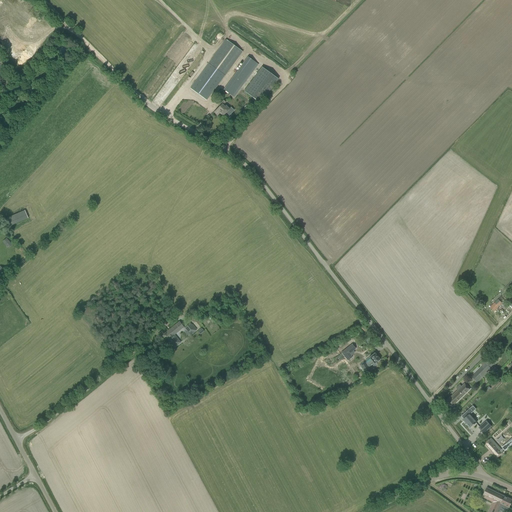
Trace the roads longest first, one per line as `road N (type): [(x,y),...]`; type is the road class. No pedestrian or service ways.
road 1 (unclassified): [(462,448),(250,171),(154,105)]
road 2 (track): [(511,86),(325,267)]
road 3 (unclassified): [(16,440),(176,315)]
road 4 (track): [(42,0),(154,105)]
